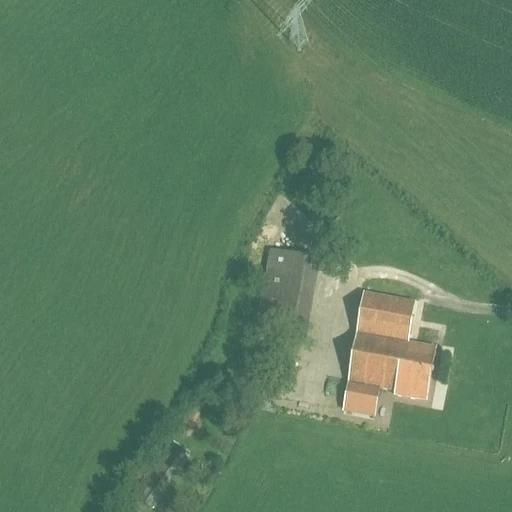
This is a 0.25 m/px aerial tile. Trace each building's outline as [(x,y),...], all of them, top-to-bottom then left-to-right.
[(242,208),(221,221),(233,240),(254,226),(242,208)] [(315,321),(329,259),(279,248),(265,310),(315,321)] [(426,403),(436,349),(407,344),(413,305),(363,296),(343,412),(375,417),(380,390),(396,393),(395,397),(426,403)] [(259,312),(255,332),(307,341),(311,321),(259,312)] [(112,367),(112,378),(136,378),(136,367),(112,367)] [(171,443),(131,497),(133,499),(153,511),(191,457),(171,443)]
